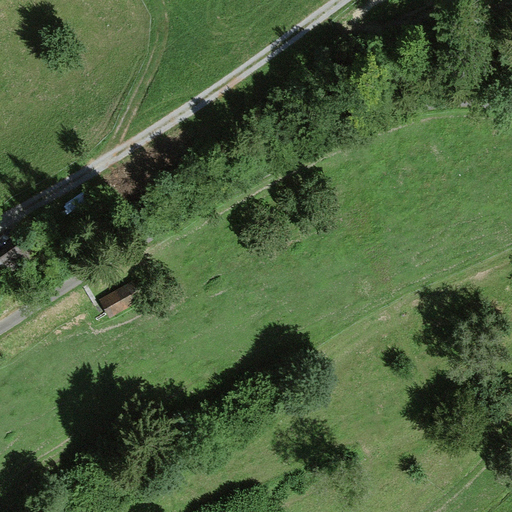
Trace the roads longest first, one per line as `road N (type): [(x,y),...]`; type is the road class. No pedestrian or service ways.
road 1 (residential): [(0,326),(341,130),(465,99),(511,112)]
road 2 (track): [(337,0),(111,159),(0,218)]
road 3 (track): [(158,0),(166,23),(111,159)]
